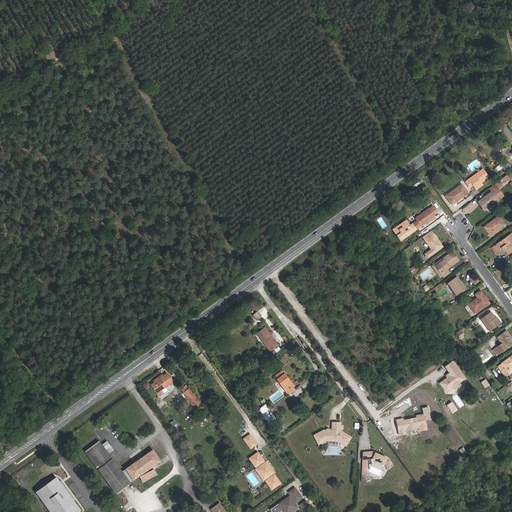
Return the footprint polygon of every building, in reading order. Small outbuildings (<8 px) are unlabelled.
[(474,153),(477,151),(472,144),(469,146),(474,153)] [(482,182),(481,181),(488,176),(483,169),(466,181),(470,187),(473,186),(474,188),(482,182)] [(467,190),(470,187),(466,181),(462,184),(467,190)] [(503,187),(499,182),(493,186),(497,191),(503,187)] [(467,190),(462,184),(445,196),(452,205),(469,193),(467,190)] [(501,199),(494,189),(477,201),(484,211),(501,199)] [(411,225),(407,219),(392,229),(401,241),(440,214),(435,208),(431,210),(430,208),(415,218),(417,221),(411,225)] [(414,219),(410,212),(406,215),(411,221),(414,219)] [(505,225),(499,215),(483,227),(490,236),(505,225)] [(511,232),(494,245),(499,252),(503,250),(504,252),(506,251),(508,254),(511,251),(511,232)] [(425,240),(432,249),(425,254),(428,258),(444,246),(434,233),(425,240)] [(460,261),(453,251),(432,266),(440,278),(443,276),(443,277),(450,272),(448,269),(460,261)] [(458,276),(448,283),(457,295),(467,288),(458,276)] [(475,294),(477,298),(467,304),(475,315),(491,303),(482,290),(475,294)] [(496,317),(492,312),(481,319),(489,331),(502,322),(497,316),(496,317)] [(265,339),(271,334),(265,325),(257,331),(261,337),(263,336),(265,339)] [(467,336),(461,328),(456,332),(461,339),(467,336)] [(497,337),(502,343),(493,349),(497,356),(511,345),(511,336),(507,330),(497,337)] [(268,343),(275,339),(271,334),(265,339),(268,343)] [(511,355),(501,363),(502,364),(498,367),(505,377),(511,372),(511,355)] [(463,379),(450,362),(444,367),(448,373),(446,375),(448,377),(446,378),(438,384),(445,392),(452,387),(451,386),(456,382),(457,383),(463,379)] [(281,367),(272,373),(283,389),(289,384),(284,377),(286,375),(281,367)] [(154,380),(154,381),(150,384),(159,397),(165,393),(162,390),(174,381),(167,372),(163,375),(163,374),(154,380)] [(285,392),(294,386),(286,375),(284,377),(289,384),(283,389),(285,392)] [(194,406),(200,402),(187,385),(181,389),(194,406)] [(452,413),(457,409),(451,401),(446,405),(452,413)] [(266,404),(258,409),(270,424),(277,419),(266,404)] [(422,431),(431,429),(429,420),(433,419),(431,406),(425,407),(426,413),(418,414),(419,417),(407,418),(407,417),(396,418),(399,435),(410,434),(409,430),(421,428),(422,431)] [(349,444),(353,437),(342,430),(343,422),(334,421),(334,430),(332,430),(332,428),(330,428),(330,429),(325,429),(316,434),(321,443),(328,440),(340,440),(340,439),(349,444)] [(130,483),(98,437),(83,447),(115,493),(130,483)] [(253,437),(247,442),(251,448),(257,443),(253,437)] [(161,461),(153,449),(125,468),(133,480),(161,461)] [(387,457),(373,450),(364,451),(363,462),(367,463),(367,458),(372,457),(385,464),(389,468),(393,465),(389,459),(387,458),(387,457)] [(259,452),(250,458),(256,466),(260,463),(261,465),(258,467),(266,478),(269,476),(270,477),(266,480),(272,489),(281,482),(275,474),(272,476),(271,474),(275,472),(267,461),(263,464),(262,462),(265,460),(259,452)] [(366,472),(367,463),(363,462),(362,473),(368,480),(371,477),(366,472)] [(266,478),(258,467),(256,469),(264,479),(266,478)] [(74,511),(77,510),(70,500),(73,498),(60,480),(57,482),(55,479),(37,492),(51,511),(74,511)] [(295,487),(290,492),(294,497),(299,493),(295,487)] [(299,493),(294,497),(297,501),(302,497),(299,493)] [(289,499),(288,497),(279,503),(270,509),(272,511),(278,511),(283,509),(285,511),(290,511),(298,506),(291,497),(289,499)] [(306,511),(312,507),(307,500),(300,505),(306,511)] [(227,511),(221,502),(213,507),(216,511),(227,511)]
